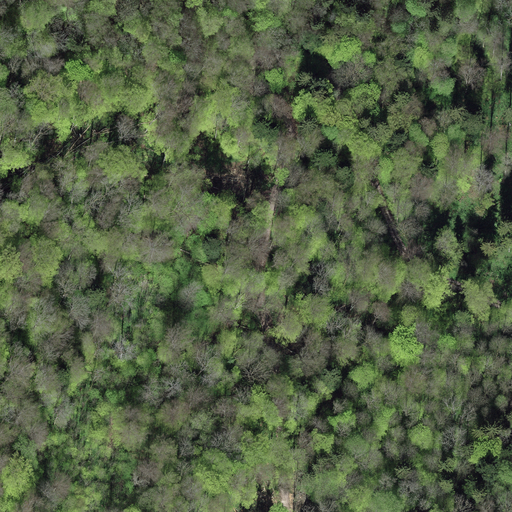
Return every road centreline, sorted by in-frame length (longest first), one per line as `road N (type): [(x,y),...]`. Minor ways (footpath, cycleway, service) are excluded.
road 1 (track): [(286,511),(273,348),(258,285),(291,134),(284,109),(244,77),(246,57),(284,52),(323,63),(404,252),(423,270),(511,310)]
road 2 (track): [(270,207),(220,183),(189,204),(156,353),(126,373),(108,365),(69,296),(0,209)]
road 3 (track): [(220,183),(159,136),(114,63),(54,64),(35,48),(10,0)]
